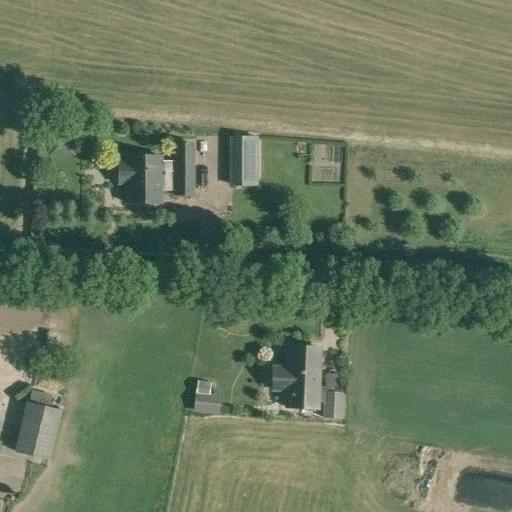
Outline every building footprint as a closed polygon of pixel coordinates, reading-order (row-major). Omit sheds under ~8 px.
[(256,185),(256,137),(232,137),(232,185),(256,185)] [(192,195),(192,144),(175,144),(175,161),(160,161),(160,156),(126,156),(126,162),(118,162),(118,183),(126,183),(126,203),(160,203),(160,184),(175,184),(175,195),(192,195)] [(317,409),(319,348),(288,347),(287,369),(269,368),(269,370),(272,370),(271,390),(286,390),(286,408),(317,409)] [(219,415),(221,394),(209,393),(211,382),(197,380),(195,393),(193,412),(219,415)] [(343,392),(323,391),(323,418),(343,419),(343,392)] [(50,461),(61,410),(26,403),(14,452),(50,461)]
